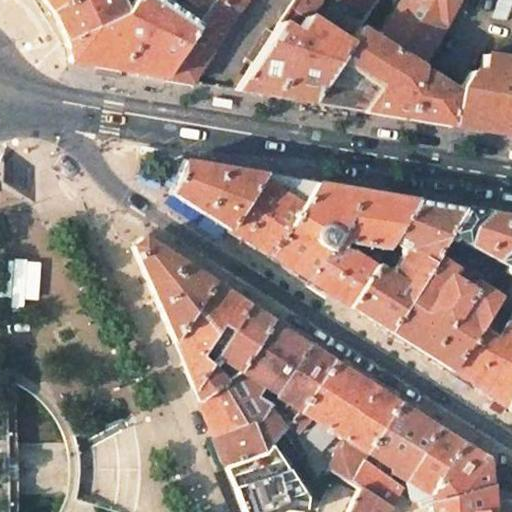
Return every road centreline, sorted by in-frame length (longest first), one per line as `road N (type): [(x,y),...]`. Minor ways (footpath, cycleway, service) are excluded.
road 1 (tertiary): [(0,117),(47,125),(79,143),(118,190),(511,442)]
road 2 (primary): [(2,92),(511,178)]
